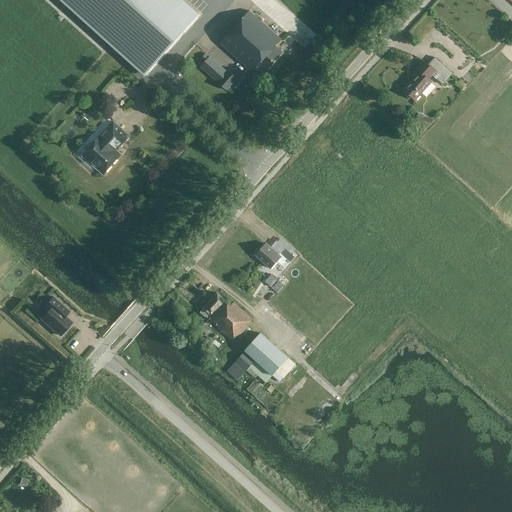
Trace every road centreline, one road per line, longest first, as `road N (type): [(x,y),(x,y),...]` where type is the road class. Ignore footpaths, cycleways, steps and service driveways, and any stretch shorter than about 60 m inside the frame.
road 1 (tertiary): [(97,354),(415,0)]
road 2 (unclassified): [(277,511),(97,354)]
road 3 (tertiary): [(0,463),(97,354)]
